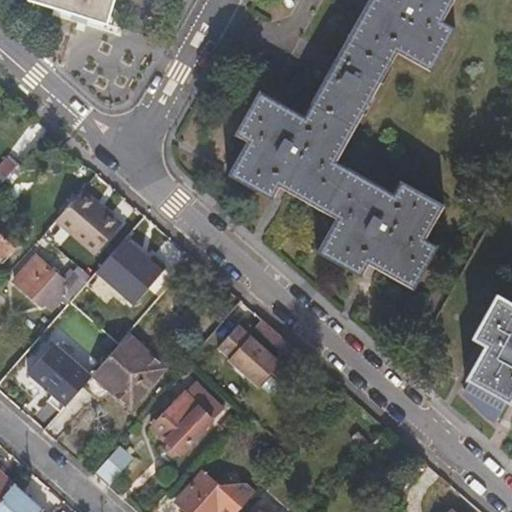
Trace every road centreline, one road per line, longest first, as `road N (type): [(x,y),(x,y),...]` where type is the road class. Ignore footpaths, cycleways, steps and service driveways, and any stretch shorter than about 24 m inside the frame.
road 1 (residential): [(511,503),(127,165)]
road 2 (residential): [(127,165),(0,49)]
road 3 (residential): [(206,28),(127,165)]
road 4 (residential): [(309,0),(280,45),(206,28)]
road 5 (residential): [(92,511),(0,429)]
